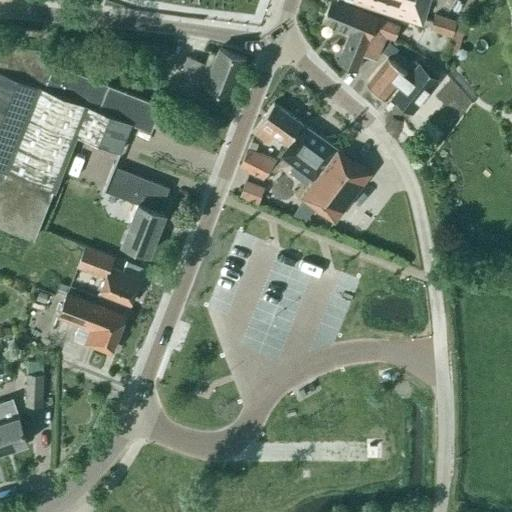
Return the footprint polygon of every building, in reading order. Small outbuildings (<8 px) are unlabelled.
[(362,54),(375,59),(385,36),(394,40),(400,27),(335,0),(330,0),(322,21),(350,32),(338,61),(356,69),(362,54)] [(346,0),(420,24),(428,0),(346,0)] [(457,20),(435,13),(431,29),(452,36),(457,20)] [(386,98),(389,95),(407,72),(392,59),(399,50),(390,42),(382,52),(387,57),(367,83),(386,98)] [(0,168),(53,189),(55,190),(78,134),(120,151),(131,122),(140,126),(144,116),(153,120),(159,105),(38,57),(39,48),(0,43),(0,168)] [(247,58),(218,47),(215,53),(209,51),(205,63),(186,56),(179,75),(203,84),(203,85),(232,96),(247,58)] [(417,66),(387,102),(408,119),(438,83),(417,66)] [(275,133),(288,142),(302,122),(274,102),(253,131),(268,142),(275,133)] [(281,156),(314,180),(302,197),(336,221),(371,172),(303,124),(281,156)] [(276,158),(248,148),(240,167),(262,179),(271,166),(276,158)] [(115,165),(115,163),(114,162),(102,192),(104,192),(104,190),(138,203),(122,242),(149,253),(165,212),(160,210),(169,187),(115,165)] [(0,224),(33,238),(53,189),(0,168),(0,224)] [(110,266),(114,256),(85,245),(78,265),(106,276),(101,291),(130,302),(139,279),(143,267),(127,261),(123,271),(110,266)] [(60,283),(57,292),(64,295),(68,286),(60,283)] [(92,327),(86,341),(111,351),(124,316),(66,293),(58,315),(77,323),(77,321),(92,327)] [(28,361),(27,373),(43,373),(43,361),(28,361)] [(43,373),(27,373),(25,406),(42,407),(44,374),(43,373)] [(0,450),(28,442),(13,397),(0,401),(0,450)]
